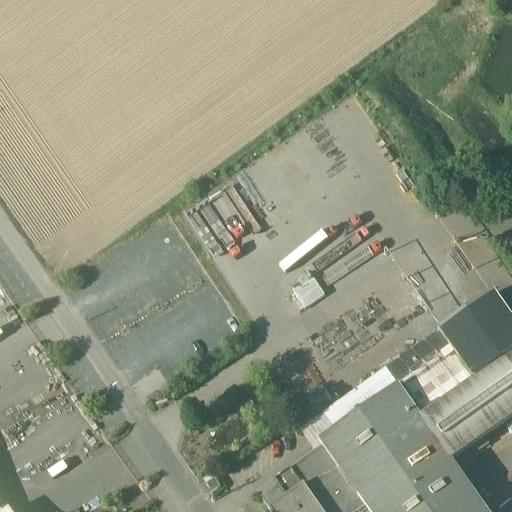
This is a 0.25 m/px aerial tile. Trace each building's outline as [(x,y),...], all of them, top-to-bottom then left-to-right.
[(314,282),(294,296),(305,311),(325,298),(314,282)] [(417,417),(415,418),(380,442),(380,443),(378,444),(415,496),(417,495),(451,471),(451,470),(453,469),(449,464),(466,453),(482,441),(511,420),(511,375),(504,364),(511,358),(511,324),(492,297),(439,334),(451,351),(397,388),(421,421),(420,422),(417,417)] [(439,334),(385,372),(397,388),(451,351),(439,334)] [(397,388),(318,443),(321,447),(339,472),(378,444),(380,443),(380,442),(415,418),(417,417),(420,422),(421,421),(397,388)] [(378,444),(339,472),(360,502),(367,511),(392,511),(415,496),(378,444)] [(321,447),(256,492),(269,511),(304,487),(327,470),(332,477),(339,472),(321,447)] [(415,496),(392,511),(483,511),(453,469),(451,470),(451,471),(417,495),(415,496)] [(339,472),(332,477),(327,470),(304,487),(322,511),(345,511),(360,502),(339,472)] [(211,475),(202,481),(211,494),(220,488),(211,475)] [(322,511),(304,487),(269,511),(270,511),(322,511)] [(367,511),(360,502),(345,511),(367,511)]
